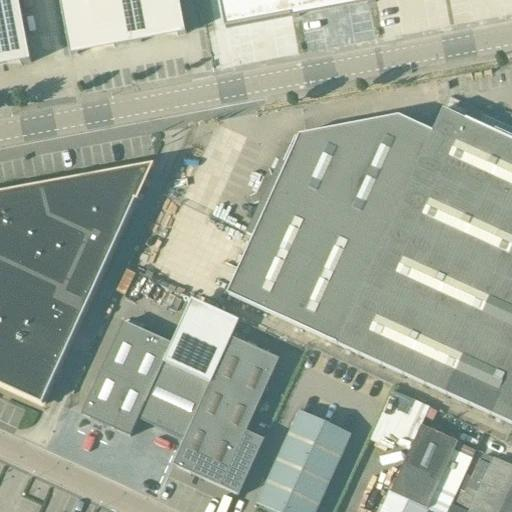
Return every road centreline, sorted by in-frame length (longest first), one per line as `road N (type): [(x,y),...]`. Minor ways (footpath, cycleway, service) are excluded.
road 1 (unclassified): [(0,133),(511,38)]
road 2 (unclassified): [(147,511),(0,444)]
